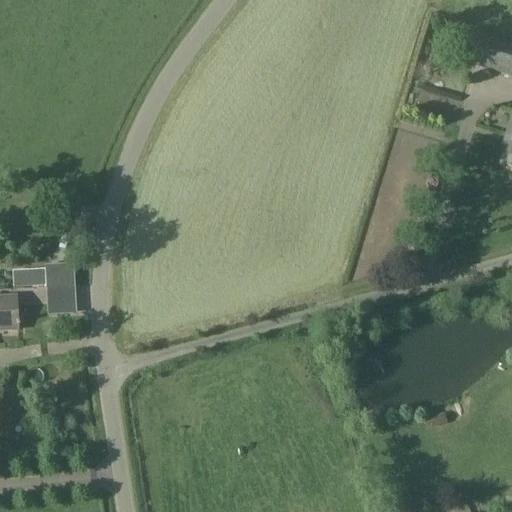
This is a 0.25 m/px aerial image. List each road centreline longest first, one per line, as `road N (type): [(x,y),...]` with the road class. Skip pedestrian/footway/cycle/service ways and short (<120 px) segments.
road 1 (unclassified): [(108,369),(511,260)]
road 2 (unclassified): [(108,369),(104,251),(122,174),(154,103),(227,0)]
road 3 (unclassified): [(125,511),(108,369)]
